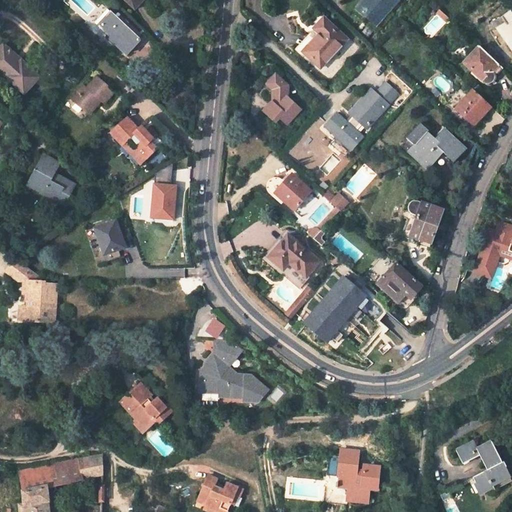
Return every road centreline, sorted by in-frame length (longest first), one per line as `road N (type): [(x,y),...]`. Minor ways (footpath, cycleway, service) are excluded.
road 1 (tertiary): [(429,369),(393,383),(329,374),(280,345),(227,298),(209,269),(203,237),(225,0)]
road 2 (unknown): [(211,152),(79,50),(53,51),(0,13)]
road 3 (unclassified): [(511,127),(463,219),(429,369)]
road 4 (track): [(187,468),(143,471),(104,449),(52,456)]
road 5 (track): [(117,368),(103,360),(77,373),(52,456)]
